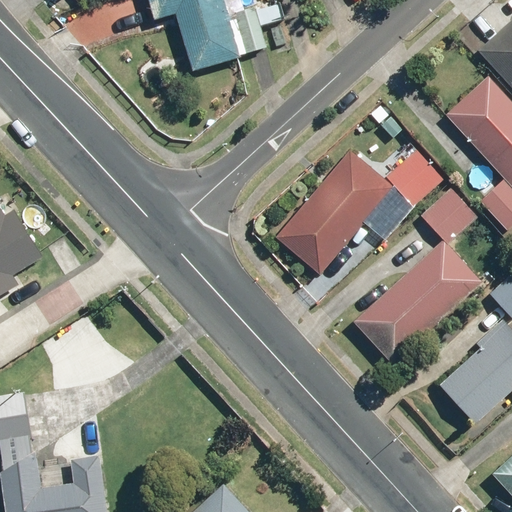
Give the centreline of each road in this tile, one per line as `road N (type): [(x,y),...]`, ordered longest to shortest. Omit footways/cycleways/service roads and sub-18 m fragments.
road 1 (tertiary): [(417,511),(157,234)]
road 2 (residential): [(411,0),(157,234)]
road 3 (tertiary): [(157,234),(0,56)]
road 4 (residential): [(157,234),(0,337)]
